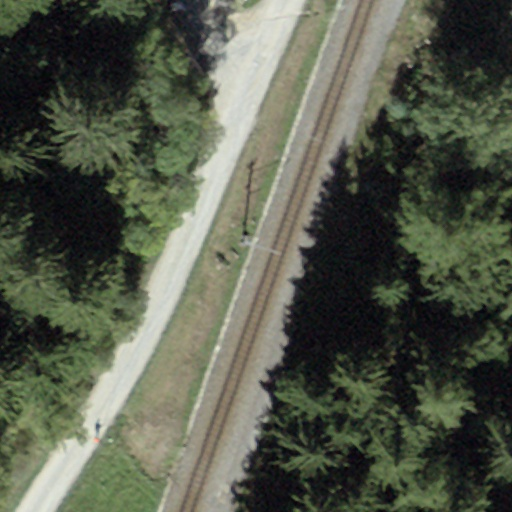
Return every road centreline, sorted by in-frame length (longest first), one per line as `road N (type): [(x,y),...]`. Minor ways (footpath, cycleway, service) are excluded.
road 1 (track): [(40,511),(144,348),(292,0)]
road 2 (track): [(245,114),(206,59),(194,0)]
